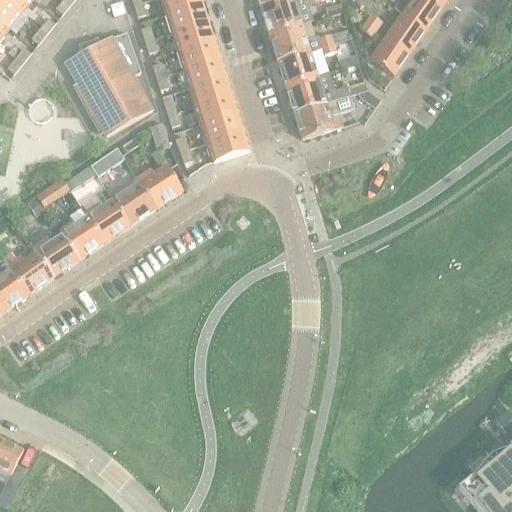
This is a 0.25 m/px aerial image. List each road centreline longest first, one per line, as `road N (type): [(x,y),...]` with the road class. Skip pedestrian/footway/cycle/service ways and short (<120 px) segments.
road 1 (tertiary): [(267,511),(303,352),(304,297),(273,173)]
road 2 (residential): [(273,173),(221,185),(0,336)]
road 3 (residential): [(273,173),(302,171),(377,143),(476,0)]
road 4 (tertiary): [(149,511),(92,454),(0,406)]
road 5 (residential): [(273,173),(242,74),(244,38),(232,0)]
